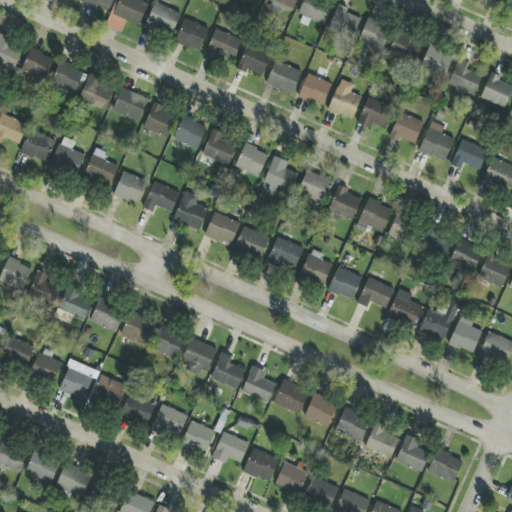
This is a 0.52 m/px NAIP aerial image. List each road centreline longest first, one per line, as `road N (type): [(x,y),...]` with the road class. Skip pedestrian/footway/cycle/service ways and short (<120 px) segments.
road 1 (tertiary): [(0,215),(511,446)]
road 2 (tertiary): [(511,411),(0,183)]
road 3 (residential): [(9,0),(511,225)]
road 4 (residential): [(0,396),(260,511)]
road 5 (residential): [(511,401),(464,511)]
